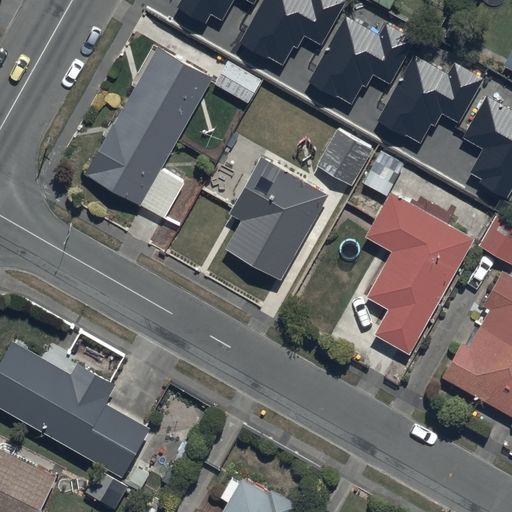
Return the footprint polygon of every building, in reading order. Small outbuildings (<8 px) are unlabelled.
[(254,0),(181,0),(177,8),(205,24),(211,14),(222,21),(233,0),(245,0),(252,4),(254,0)] [(346,2),(342,0),(265,0),(242,42),(284,65),(294,47),(298,49),(305,37),(322,46),(346,2)] [(415,41),(385,25),(379,37),(345,19),(311,81),(353,103),(363,85),(367,88),(374,76),(391,85),(415,41)] [(511,45),(502,65),(511,70),(511,45)] [(160,169),(212,77),(157,46),(84,175),(163,219),(184,183),(160,169)] [(484,79),(454,63),(447,76),(414,57),(380,120),(421,142),(431,124),(436,126),(442,114),(459,123),(484,79)] [(261,80),(228,61),(215,83),(247,103),(261,80)] [(511,110),(487,97),(464,139),(484,150),(471,173),(482,179),(480,183),(507,198),(511,190),(511,110)] [(372,148),(336,128),(315,165),(351,186),(372,148)] [(401,163),(379,151),(363,183),(385,194),(401,163)] [(281,279),(328,195),(261,157),(230,213),(242,220),(226,248),(281,279)] [(408,354),(473,238),(388,191),(363,236),(390,251),(365,297),(389,310),(375,335),(408,354)] [(511,262),(511,221),(494,213),(478,245),(511,262)] [(511,416),(511,278),(500,272),(482,305),(489,309),(468,347),(461,343),(442,378),(511,416)] [(14,337),(0,360),(0,406),(140,488),(149,474),(130,463),(151,427),(107,402),(117,385),(76,361),(70,370),(14,337)] [(37,511),(55,476),(0,449),(0,511),(37,511)] [(295,511),(300,505),(271,487),(267,493),(241,477),(238,482),(232,478),(220,499),(227,503),(221,511),(295,511)]
